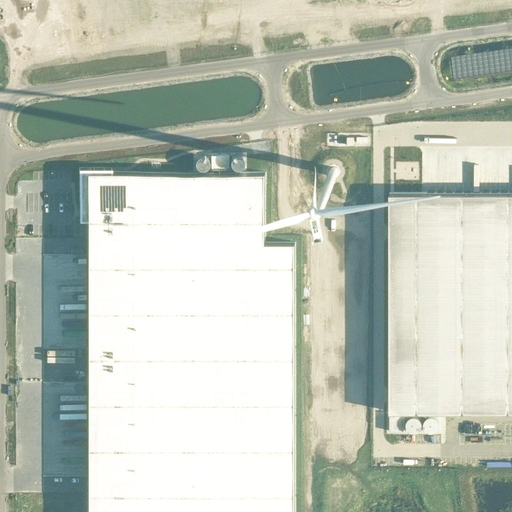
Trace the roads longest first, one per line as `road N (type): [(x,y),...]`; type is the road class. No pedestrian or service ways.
road 1 (unclassified): [(2,159),(277,123)]
road 2 (unclassified): [(268,61),(0,96)]
road 3 (unclassified): [(1,418),(2,159)]
road 4 (unclassified): [(277,123),(432,102)]
road 5 (unclassified): [(422,40),(268,61)]
